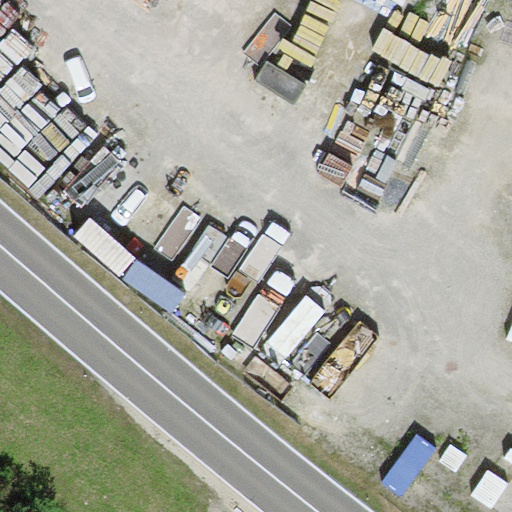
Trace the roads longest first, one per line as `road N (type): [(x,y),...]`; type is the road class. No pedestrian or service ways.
road 1 (primary): [(0,249),(302,511)]
road 2 (unknown): [(175,305),(382,0)]
